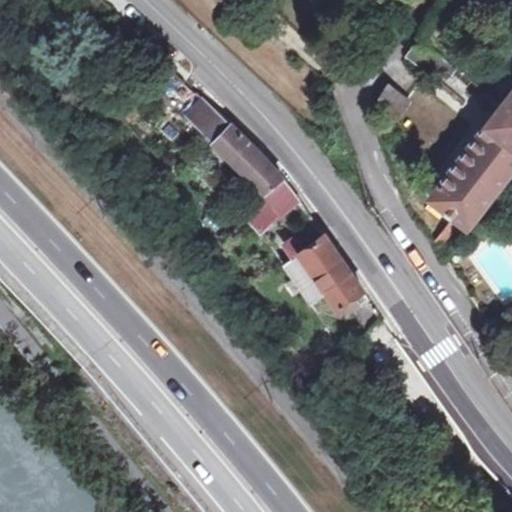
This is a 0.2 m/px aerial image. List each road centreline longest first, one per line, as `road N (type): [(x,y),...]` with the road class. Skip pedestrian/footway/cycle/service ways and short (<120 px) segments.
road 1 (tertiary): [(137,0),(291,154),(511,451)]
road 2 (residential): [(511,382),(394,216),(354,109),(360,89),(428,0)]
road 3 (trunk): [(288,511),(0,189)]
road 4 (trunk): [(0,256),(227,511)]
